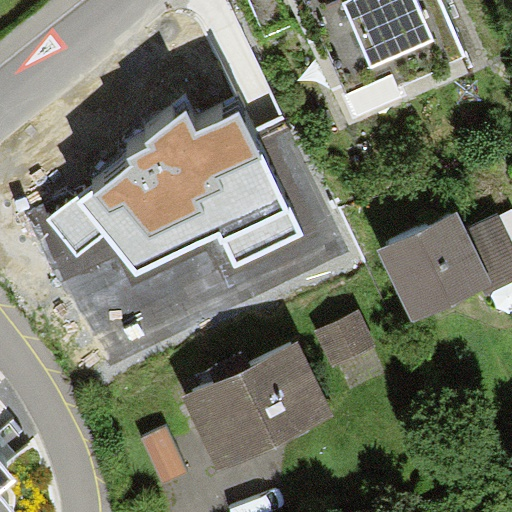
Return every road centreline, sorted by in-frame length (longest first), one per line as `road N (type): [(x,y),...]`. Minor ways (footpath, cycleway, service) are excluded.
road 1 (residential): [(0,336),(55,424),(79,511)]
road 2 (residential): [(0,97),(127,0)]
